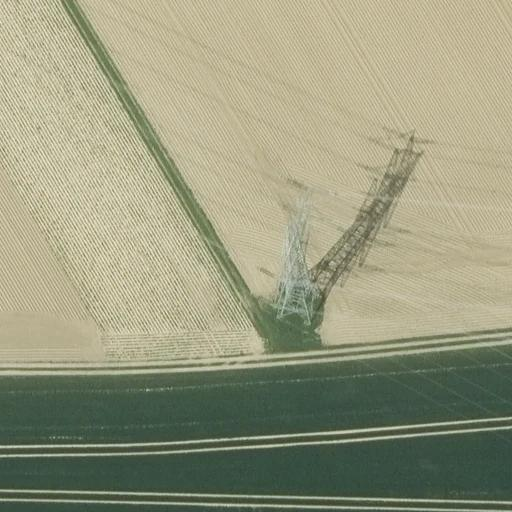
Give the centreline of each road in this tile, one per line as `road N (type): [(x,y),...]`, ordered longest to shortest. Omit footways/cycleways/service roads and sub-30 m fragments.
road 1 (track): [(62,0),(275,362)]
road 2 (track): [(275,362),(0,373)]
road 3 (track): [(511,340),(275,362)]
